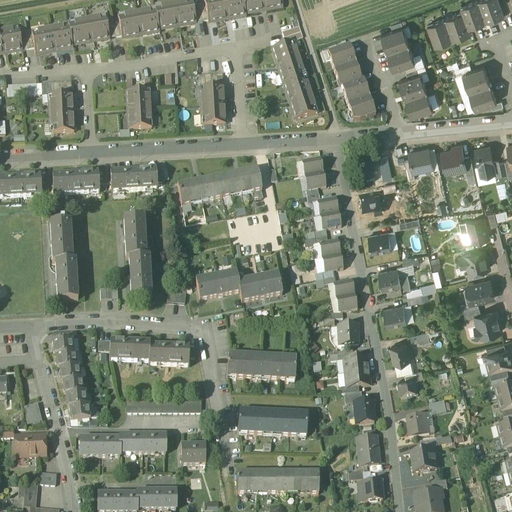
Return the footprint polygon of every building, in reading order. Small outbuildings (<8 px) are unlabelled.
[(245,18),(245,16),(241,0),(216,0),(204,2),(205,11),(208,23),(208,25),(245,18)] [(241,0),(245,16),(282,9),(280,0),(241,0)] [(478,0),(461,6),(463,12),(469,28),(504,15),(500,4),(498,0),(478,0)] [(154,9),(155,11),(158,32),(196,25),(194,13),(192,2),(154,9)] [(504,15),(510,13),(506,2),(500,4),(504,15)] [(159,34),(158,32),(155,11),(117,18),(119,27),(121,39),(121,40),(159,34)] [(205,11),(199,12),(202,24),(208,23),(205,11)] [(196,25),(202,24),(199,12),(194,13),(196,25)] [(471,34),(469,28),(463,12),(427,25),(435,46),(471,34)] [(68,25),(68,27),(72,48),(109,41),(107,29),(105,18),(68,25)] [(391,26),(393,31),(403,28),(401,22),(391,26)] [(72,50),(72,48),(68,27),(31,34),(32,39),(34,51),(35,56),(72,50)] [(119,27),(113,28),(115,40),(121,39),(119,27)] [(109,41),(115,40),(113,28),(107,29),(109,41)] [(392,69),(393,71),(404,67),(415,63),(403,28),(393,31),(381,35),(392,69)] [(282,35),(285,46),(293,43),(302,40),(298,29),(282,35)] [(0,33),(0,56),(22,53),(20,41),(18,30),(0,33)] [(32,39),(26,40),(28,52),(34,51),(32,39)] [(22,53),(28,52),(26,40),(20,41),(22,53)] [(271,51),(283,87),(305,79),(293,43),(285,46),(271,51)] [(339,90),(341,89),(361,82),(349,47),(327,55),(339,90)] [(404,67),(406,73),(417,69),(415,63),(404,67)] [(455,70),(457,76),(462,74),(472,71),(469,65),(455,70)] [(472,71),(462,74),(457,76),(455,77),(468,113),(475,110),(497,103),(484,67),(472,71)] [(419,74),(417,69),(406,73),(408,78),(419,74)] [(399,81),(411,117),(433,109),(421,74),(419,74),(408,78),(399,81)] [(317,115),(305,79),(283,87),(295,123),(317,115)] [(363,82),(361,82),(341,89),(353,123),(360,122),(375,117),(363,82)] [(200,89),(202,128),(225,126),(223,88),(217,88),(211,89),(205,89),(200,89)] [(126,93),(128,132),(151,130),(149,92),(126,93)] [(49,97),(51,136),(74,135),(72,96),(66,97),(60,97),(54,97),(49,97)] [(491,105),(493,110),(503,107),(501,102),(491,105)] [(448,165),(456,170),(465,168),(466,168),(464,157),(462,148),(457,149),(454,147),(452,151),(442,153),(444,164),(448,163),(448,165)] [(479,166),(482,176),(495,173),(496,173),(493,162),(490,147),(476,150),(479,166)] [(429,149),(433,168),(439,167),(435,148),(429,149)] [(410,160),(413,172),(414,172),(433,168),(429,149),(409,154),(410,160)] [(465,168),(467,175),(474,173),(470,156),(464,157),(466,168),(465,168)] [(385,158),(377,159),(382,181),(390,179),(385,158)] [(508,176),(508,175),(505,161),(504,159),(499,160),(502,177),(508,176)] [(404,162),(408,179),(415,178),(414,172),(413,172),(410,160),(404,161),(404,162)] [(496,179),(502,177),(499,160),(493,162),(496,173),(495,173),(496,179)] [(368,161),(360,163),(364,184),(372,183),(368,161)] [(303,165),(306,178),(323,175),(320,162),(303,165)] [(448,163),(444,164),(446,172),(456,170),(448,165),(448,163)] [(299,180),(306,178),(303,165),(296,166),(299,180)] [(482,176),(479,166),(474,167),(478,185),(497,181),(496,179),(495,173),(482,176)] [(258,172),(218,180),(222,202),(262,194),(258,172)] [(269,174),(271,185),(280,183),(278,172),(269,174)] [(111,187),(112,195),(158,193),(157,184),(157,173),(111,176),(111,187)] [(474,173),(467,175),(468,183),(476,181),(474,173)] [(326,191),(323,175),(306,178),(309,194),(317,193),(326,191)] [(54,190),(54,199),(100,196),(100,188),(99,177),(99,176),(53,179),(54,190)] [(99,177),(100,188),(111,187),(111,176),(99,177)] [(306,178),(299,180),(302,196),(306,195),(309,194),(306,178)] [(0,201),(43,199),(42,191),(41,180),(41,179),(0,181),(0,201)] [(181,209),(222,202),(218,180),(177,188),(181,209)] [(401,183),(383,187),(386,199),(403,196),(401,183)] [(320,204),(318,197),(306,200),(307,205),(308,207),(311,206),(318,205),(320,204)] [(359,200),(363,218),(363,217),(371,215),(371,214),(382,212),(379,197),(360,201),(360,200),(359,200)] [(318,205),(321,218),(338,215),(336,201),(320,204),(318,205)] [(445,203),(435,205),(437,214),(447,212),(445,203)] [(307,205),(304,206),(304,208),(313,214),(311,206),(308,207),(307,205)] [(318,205),(311,206),(313,214),(314,220),(321,218),(318,205)] [(506,210),(495,213),(497,222),(508,219),(506,210)] [(489,224),(490,228),(498,226),(494,212),(483,215),(484,218),(486,225),(489,224)] [(286,215),(278,217),(279,226),(287,225),(286,215)] [(341,230),(338,215),(321,218),(324,234),(325,233),(341,230)] [(313,220),(316,235),(324,234),(321,218),(314,220),(313,220)] [(469,232),(472,242),(489,238),(486,225),(484,218),(467,222),(469,232)] [(407,221),(408,228),(420,225),(419,219),(407,221)] [(129,262),(131,301),(150,300),(148,260),(146,260),(144,221),(125,222),(126,262),(129,262)] [(395,224),(397,230),(408,228),(407,221),(395,224)] [(460,224),(462,234),(469,232),(467,222),(460,224)] [(56,266),(57,305),(77,304),(76,264),(73,264),(71,225),(51,225),(53,266),(56,266)] [(389,231),(389,234),(392,249),(398,248),(395,230),(389,231)] [(469,232),(462,234),(461,234),(463,242),(472,242),(469,232)] [(369,237),(372,256),(373,255),(381,253),(381,252),(392,250),(392,249),(389,234),(370,238),(370,237),(369,237)] [(291,236),(282,238),(284,246),(293,245),(291,236)] [(328,245),(326,239),(315,241),(316,247),(320,247),(328,245)] [(315,241),(306,242),(303,243),(305,250),(313,248),(316,247),(315,241)] [(320,247),(323,261),(340,257),(337,243),(328,245),(320,247)] [(320,247),(316,247),(313,248),(316,262),(323,261),(320,247)] [(459,257),(461,264),(467,266),(469,273),(484,270),(489,268),(484,251),(459,257)] [(418,257),(419,265),(426,263),(425,256),(418,257)] [(343,273),(340,257),(323,261),(326,276),(333,275),(343,273)] [(402,261),(403,268),(406,268),(413,266),(419,265),(418,257),(402,261)] [(430,260),(433,271),(440,269),(440,266),(439,258),(430,260)] [(323,261),(316,262),(318,277),(319,277),(326,276),(323,261)] [(406,268),(407,274),(414,273),(413,266),(406,268)] [(397,269),(398,271),(399,276),(407,274),(406,268),(403,268),(397,269)] [(435,283),(436,288),(442,286),(438,270),(432,272),(435,283)] [(467,273),(469,280),(486,275),(484,270),(469,273),(467,273)] [(410,290),(407,274),(399,276),(398,271),(380,274),(379,273),(378,274),(381,292),(383,292),(382,291),(389,289),(389,288),(400,286),(401,293),(406,292),(410,291),(410,290)] [(199,303),(240,296),(238,282),(236,273),(196,281),(199,303)] [(278,275),(238,282),(240,296),(242,304),(282,297),(278,275)] [(336,286),(334,280),(323,282),(324,289),(327,288),(334,287),(336,286)] [(470,304),(471,304),(477,302),(494,298),(490,281),(466,287),(470,304)] [(320,283),(314,284),(316,291),(324,290),(324,289),(323,282),(320,283)] [(334,287),(337,301),(354,297),(352,283),(336,286),(334,287)] [(420,286),(420,288),(422,295),(427,294),(437,292),(436,288),(435,283),(420,286)] [(330,302),(337,301),(334,287),(327,288),(330,302)] [(406,292),(407,298),(419,296),(422,295),(420,288),(410,290),(410,291),(406,292)] [(303,290),(296,290),(297,300),(304,299),(303,290)] [(101,292),(101,303),(118,302),(118,291),(101,292)] [(166,305),(184,307),(186,295),(168,293),(166,305)] [(419,296),(420,303),(429,301),(427,294),(422,295),(419,296)] [(420,303),(419,296),(407,298),(409,305),(411,304),(420,303)] [(358,313),(354,297),(337,301),(340,316),(342,316),(358,313)] [(337,301),(330,302),(333,317),(340,316),(337,301)] [(461,312),(463,312),(479,308),(477,302),(471,304),(470,304),(460,306),(461,312)] [(403,306),(403,308),(406,323),(414,322),(411,304),(409,305),(403,306)] [(383,310),(386,329),(388,329),(388,328),(395,326),(395,325),(406,323),(403,308),(384,311),(384,310),(383,310)] [(481,316),(479,308),(463,312),(465,320),(475,318),(475,317),(481,316)] [(484,337),(486,338),(489,338),(490,335),(490,334),(501,332),(498,320),(499,320),(497,311),(481,316),(475,317),(475,318),(478,327),(475,327),(477,338),(483,336),(484,337)] [(337,338),(338,348),(358,347),(357,327),(337,328),(337,330),(337,338)] [(427,333),(417,335),(418,342),(419,342),(419,344),(429,342),(427,333)] [(407,337),(408,344),(418,342),(417,335),(407,337)] [(70,410),(71,423),(90,421),(89,407),(87,407),(86,394),(84,395),(83,381),(80,381),(79,368),(77,368),(76,354),(74,355),(73,342),(54,344),(55,358),(57,357),(58,371),(60,370),(61,384),(64,383),(65,397),(67,396),(68,410),(70,410)] [(98,354),(110,355),(110,344),(98,343),(98,354)] [(148,368),(189,369),(189,361),(189,350),(150,349),(150,345),(110,344),(110,355),(110,363),(149,364),(148,368)] [(390,347),(394,364),(410,361),(406,344),(390,347)] [(488,354),(505,350),(503,344),(486,349),(488,354)] [(313,345),(306,351),(311,357),(318,351),(313,345)] [(483,355),(486,367),(510,362),(507,350),(505,350),(488,354),(483,355)] [(337,357),(337,363),(343,363),(343,362),(355,361),(354,355),(337,357)] [(477,357),(480,369),(486,367),(483,355),(477,357)] [(227,379),(295,383),(296,360),(228,356),(227,379)] [(343,363),(345,376),(368,374),(366,360),(355,361),(343,362),(343,363)] [(410,361),(394,364),(396,377),(404,375),(413,373),(410,361)] [(511,373),(511,370),(510,362),(486,367),(489,379),(507,375),(511,373)] [(343,363),(337,363),(336,364),(338,377),(345,376),(343,363)] [(483,381),(489,379),(486,367),(480,369),(483,381)] [(439,373),(441,384),(448,383),(447,372),(439,373)] [(404,375),(406,382),(413,380),(413,381),(417,380),(416,373),(413,373),(404,375)] [(369,388),(368,374),(345,376),(346,389),(346,390),(358,389),(369,388)] [(507,375),(489,379),(491,385),(507,381),(508,381),(507,375)] [(345,376),(338,377),(337,377),(338,390),(340,390),(346,389),(345,376)] [(396,384),(400,402),(417,399),(413,381),(413,380),(406,382),(396,384)] [(507,381),(491,385),(492,391),(495,391),(509,387),(507,381)] [(495,391),(498,403),(511,399),(511,386),(509,387),(495,391)] [(361,395),(359,395),(344,396),(345,407),(354,406),(354,405),(362,404),(361,395)] [(511,399),(498,403),(501,415),(502,414),(511,411),(511,399)] [(354,406),(355,418),(356,426),(374,424),(372,403),(362,404),(354,405),(354,406)] [(126,416),(201,416),(201,404),(126,404),(126,416)] [(431,415),(431,416),(445,413),(444,404),(429,407),(431,415)] [(24,410),(28,426),(40,423),(36,407),(24,410)] [(511,411),(502,414),(503,420),(511,418),(511,411)] [(238,436),(305,440),(306,416),(240,413),(238,436)] [(425,416),(428,437),(434,436),(432,419),(431,416),(431,415),(425,416)] [(405,419),(408,439),(428,437),(425,416),(405,419)] [(511,418),(503,420),(505,426),(511,424),(511,418)] [(497,428),(500,440),(511,437),(511,424),(505,426),(497,428)] [(2,433),(1,441),(13,440),(13,433),(2,433)] [(79,460),(119,460),(119,457),(164,457),(164,437),(118,437),(118,440),(79,440),(79,460)] [(511,437),(500,440),(503,452),(507,451),(511,449),(511,437)] [(27,457),(28,460),(45,459),(44,438),(15,439),(16,447),(15,447),(15,452),(16,452),(16,458),(27,457)] [(356,441),(359,469),(378,467),(375,439),(363,441),(356,441)] [(450,439),(436,441),(437,449),(452,446),(450,439)] [(497,454),(503,452),(500,440),(494,441),(497,454)] [(419,444),(421,453),(433,451),(433,449),(437,449),(436,441),(419,444)] [(181,468),(205,468),(205,447),(181,447),(181,468)] [(411,455),(414,476),(436,472),(433,451),(421,453),(411,455)] [(503,477),(509,476),(506,464),(500,465),(503,477)] [(370,474),(361,475),(362,482),(362,485),(364,485),(371,484),(370,474)] [(38,475),(37,487),(38,487),(55,488),(56,477),(38,475)] [(236,496),(277,497),(277,475),(236,475),(236,496)] [(317,475),(277,475),(277,497),(317,497),(317,475)] [(347,476),(348,484),(362,482),(361,475),(347,476)] [(506,489),(511,488),(509,476),(503,477),(506,489)] [(361,494),(362,504),(382,502),(380,483),(371,484),(364,485),(365,494),(361,494)] [(431,485),(432,492),(439,491),(439,492),(447,491),(446,483),(431,485)] [(29,510),(35,510),(38,487),(37,487),(25,486),(23,509),(29,510)] [(413,495),(415,511),(437,511),(436,503),(441,502),(439,492),(439,491),(432,492),(424,494),(424,495),(414,497),(414,495),(413,495)] [(97,511),(175,511),(175,492),(136,492),(136,496),(97,496),(97,511)]
